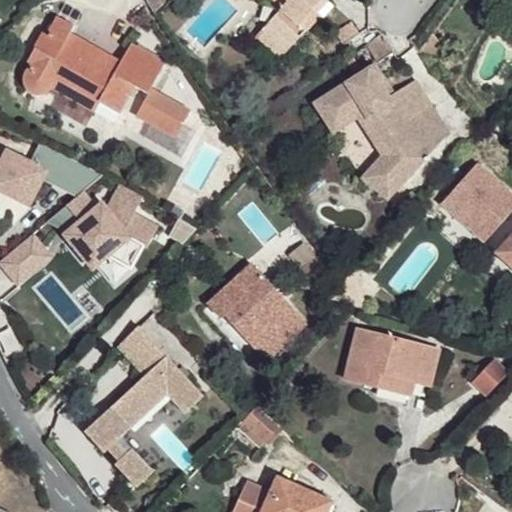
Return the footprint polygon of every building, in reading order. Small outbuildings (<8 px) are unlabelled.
[(162,3),(159,0),(146,0),(147,1),(154,11),(162,3)] [(314,14),(323,4),(317,0),(262,0),(264,2),(266,0),(278,0),(287,7),(279,16),(267,29),(293,52),(321,20),(314,14)] [(278,0),(266,0),(264,2),(279,16),(287,7),(278,0)] [(331,12),(323,4),(314,14),(321,20),(322,22),(331,12)] [(45,90),(50,86),(53,82),(56,76),(100,101),(119,112),(133,86),(147,94),(165,62),(131,43),(120,61),(69,32),(73,25),(57,16),(48,34),(44,32),(27,62),(31,63),(26,70),(25,74),(27,82),(36,90),(42,91),(45,90)] [(342,45),(359,35),(351,21),(334,32),(342,45)] [(293,52),(267,29),(258,38),(284,62),(293,52)] [(380,37),(365,46),(376,62),(390,53),(380,37)] [(416,52),(424,62),(438,55),(428,37),(416,52)] [(371,67),(312,105),(325,128),(355,110),(382,153),(377,159),(356,179),(381,200),(445,134),(429,107),(402,125),(386,99),(377,86),(381,84),(371,67)] [(53,82),(50,86),(94,111),(100,101),(56,76),(53,82)] [(413,82),(386,99),(402,125),(429,107),(413,82)] [(189,111),(150,89),(147,94),(135,115),(161,130),(169,115),(182,123),(189,111)] [(353,119),(377,159),(382,153),(355,110),(325,128),(329,134),(353,119)] [(169,115),(161,130),(174,137),(182,123),(169,115)] [(0,192),(32,208),(45,182),(76,197),(81,193),(103,175),(43,144),(32,166),(9,154),(2,167),(0,165),(0,160),(0,159),(0,192)] [(442,204),(485,243),(511,211),(511,194),(477,164),(442,204)] [(96,211),(81,193),(76,197),(46,222),(58,228),(62,225),(68,233),(65,235),(92,267),(106,256),(109,253),(117,258),(133,270),(146,247),(148,248),(159,229),(134,215),(144,198),(123,186),(108,212),(102,206),(96,211)] [(395,211),(402,218),(415,202),(409,196),(395,211)] [(186,221),(176,239),(184,244),(199,228),(186,221)] [(31,235),(0,260),(15,278),(46,252),(31,235)] [(511,237),(497,254),(511,267),(511,237)] [(301,268),(313,258),(316,255),(307,244),(292,257),(301,268)] [(332,286),(313,258),(301,268),(298,270),(318,297),(332,286)] [(267,359),(305,324),(251,264),(208,304),(222,319),(226,315),(267,359)] [(202,396),(137,326),(115,347),(142,376),(109,407),(112,411),(89,432),(116,461),(113,465),(134,487),(151,472),(118,437),(165,393),(184,413),(202,396)] [(345,379),(381,388),(384,374),(416,382),(430,387),(439,349),(357,329),(345,379)] [(496,358),(475,382),(490,395),(511,372),(496,358)] [(384,374),(381,388),(412,396),(416,382),(384,374)] [(265,441),(279,427),(257,406),(243,421),(265,441)] [(326,511),(331,502),(276,478),(260,511),(326,511)]
